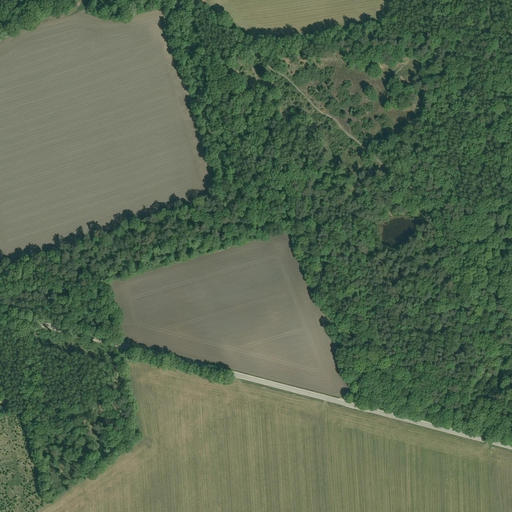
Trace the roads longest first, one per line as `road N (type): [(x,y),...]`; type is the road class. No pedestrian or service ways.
road 1 (unclassified): [(511,447),(0,313)]
road 2 (track): [(191,0),(421,196)]
road 3 (track): [(421,196),(446,217),(511,385)]
